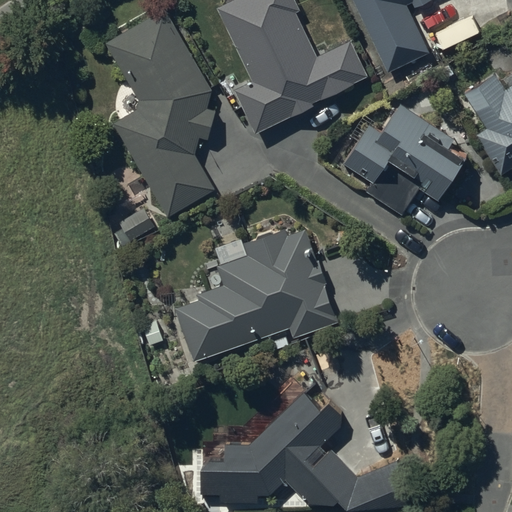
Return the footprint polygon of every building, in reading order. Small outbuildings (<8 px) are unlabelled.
[(299,0),(225,0),(218,4),(252,75),(234,84),(255,129),(370,73),(352,36),(318,52),(296,7),(302,4),(299,0)] [(355,0),(389,69),(432,49),(410,2),(413,0),(415,4),(422,0),(355,0)] [(138,107),(114,118),(170,213),(217,186),(196,151),(197,137),(201,138),(201,134),(210,134),(217,107),(210,105),(214,87),(168,4),(107,37),(139,95),(138,107)] [(497,69),(466,88),(488,123),(476,130),(500,170),(511,163),(511,70),(502,77),(497,69)] [(384,128),(371,120),(346,160),(372,176),(365,187),(403,211),(419,185),(438,197),(472,143),(402,99),(384,128)] [(157,221),(145,203),(122,218),(134,236),(157,221)] [(177,303),(196,356),(291,323),(294,334),(340,319),(307,226),(289,232),(286,224),(245,238),(249,250),(218,261),(224,279),(200,288),(202,295),(177,303)] [(295,375),(264,404),(274,417),(253,437),(253,424),(227,424),(227,439),(191,440),(191,457),(196,457),(203,463),(203,490),(222,490),(222,498),(273,498),(279,504),(297,485),(311,498),(337,498),(360,472),(326,440),(344,422),(343,408),(331,395),(322,403),(295,375)]
